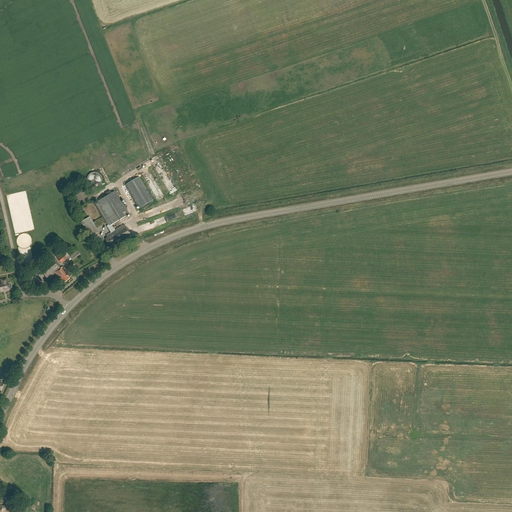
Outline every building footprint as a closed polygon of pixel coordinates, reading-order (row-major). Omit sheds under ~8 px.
[(153,201),(139,177),(125,185),(139,209),(153,201)] [(166,186),(171,196),(177,193),(172,183),(166,186)] [(129,214),(115,191),(95,203),(109,225),(107,226),(111,232),(108,234),(109,237),(105,239),(110,247),(115,244),(118,245),(131,237),(124,224),(114,230),(111,225),(129,214)] [(87,202),(82,192),(75,196),(80,206),(87,202)] [(181,218),(196,211),(195,206),(179,213),(181,218)] [(99,233),(90,217),(81,223),(90,238),(99,233)] [(80,254),(75,247),(68,253),(73,260),(80,254)] [(67,258),(62,252),(56,257),(61,263),(67,258)] [(60,264),(55,258),(40,270),(47,279),(55,273),(63,283),(68,279),(67,278),(70,276),(67,272),(67,273),(62,267),(61,268),(58,265),(60,264)] [(9,282),(8,283),(7,283),(6,279),(1,280),(1,284),(0,284),(0,292),(9,290),(9,289),(11,289),(12,287),(11,283),(9,282)] [(21,501),(10,496),(8,501),(19,505),(21,501)]
